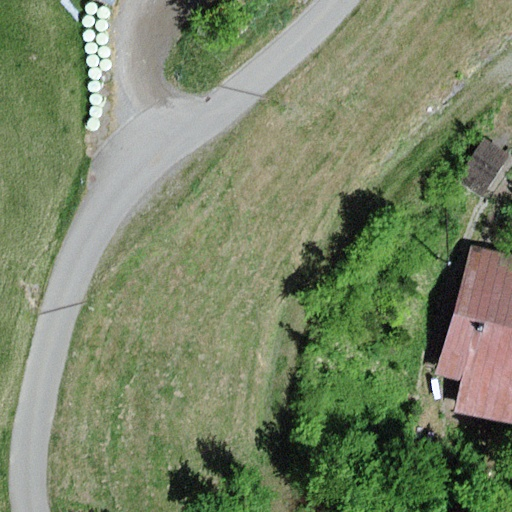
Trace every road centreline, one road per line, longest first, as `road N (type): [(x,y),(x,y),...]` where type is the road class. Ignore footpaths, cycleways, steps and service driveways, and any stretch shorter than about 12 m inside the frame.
road 1 (track): [(31,511),(32,407),(76,259),(96,223),(123,189),(268,73),(337,0)]
road 2 (track): [(162,155),(137,85),(136,20),(146,0)]
